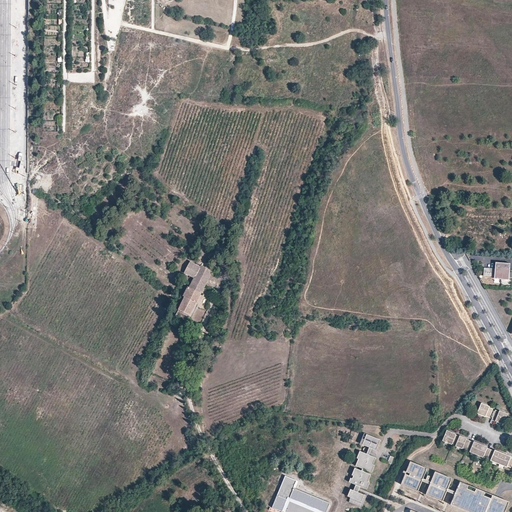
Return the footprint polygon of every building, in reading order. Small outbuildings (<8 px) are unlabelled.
[(199,266),(190,261),(187,266),(184,272),(194,277),(188,288),(187,287),(186,288),(183,295),(185,296),(196,302),(200,293),(212,271),(206,268),(200,265),(199,266)] [(494,278),(508,279),(509,277),(509,269),(510,263),(495,262),(495,268),(494,276),(494,278)] [(196,302),(185,296),(183,300),(181,299),(179,303),(181,304),(175,315),(176,315),(187,320),(189,315),(192,316),(197,307),(194,305),(196,302)] [(172,325),(173,323),(176,315),(175,315),(170,314),(167,323),(172,325)] [(485,416),(485,415),(489,407),(489,406),(482,403),(478,413),(485,416)] [(500,410),(499,411),(496,419),(495,420),(504,424),(508,414),(500,410)] [(452,444),(452,443),(456,434),(456,433),(447,430),(443,440),(452,444)] [(376,450),(380,440),(364,434),(360,444),(376,450)] [(460,436),(456,444),(456,445),(462,448),(463,447),(466,439),(467,438),(460,435),(460,436)] [(466,439),(463,447),(470,450),(474,442),(466,439)] [(474,442),(470,450),(470,451),(483,457),(483,456),(487,447),(487,446),(474,441),(474,442)] [(487,447),(483,456),(492,459),(495,451),(487,447)] [(495,451),(492,459),(491,460),(507,466),(507,465),(511,457),(511,456),(495,450),(495,451)] [(375,458),(359,451),(356,459),(358,459),(355,466),(371,472),(374,465),(372,465),(375,458)] [(427,469),(413,463),(411,466),(425,472),(427,469)] [(425,472),(411,466),(408,475),(405,474),(400,485),(417,491),(425,472)] [(370,475),(354,468),(351,475),(353,476),(350,483),(356,485),(360,487),(366,489),(369,482),(367,482),(370,475)] [(452,479),(435,472),(433,475),(450,482),(452,479)] [(450,482),(433,475),(425,495),(442,502),(450,482)] [(294,491),(298,481),(286,477),(274,509),(281,511),(285,511),(289,502),(315,511),(325,511),(328,504),(294,491)] [(460,482),(458,485),(483,495),(475,511),(504,511),(505,511),(508,502),(498,497),(497,497),(460,482)] [(475,511),(483,495),(458,485),(450,505),(467,511),(475,511)] [(347,497),(361,502),(364,495),(358,493),(353,491),(350,490),(347,497)]
